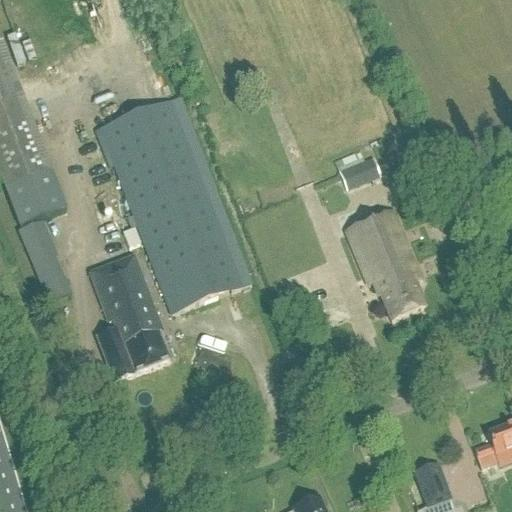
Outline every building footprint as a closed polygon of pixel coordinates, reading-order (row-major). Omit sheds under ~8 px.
[(0,48),(0,183),(5,196),(51,179),(1,48),(0,48)] [(178,106),(172,108),(98,136),(169,323),(249,293),(178,106)] [(363,121),(369,137),(395,127),(388,111),(363,121)] [(331,289),(327,252),(293,165),(297,200),(289,203),(298,226),(299,228),(278,230),(279,239),(283,239),(275,242),(309,238),(314,251),(288,253),(285,255),(288,263),(271,270),(322,264),(331,289)] [(381,184),(374,166),(339,180),(346,199),(381,184)] [(421,168),(397,177),(403,194),(416,224),(440,215),(421,168)] [(51,179),(5,196),(19,234),(65,217),(51,179)] [(109,184),(92,191),(103,216),(119,209),(109,184)] [(394,217),(345,237),(368,292),(375,289),(391,329),(426,315),(416,290),(422,287),(394,217)] [(59,284),(51,263),(35,270),(44,290),(59,284)] [(170,368),(155,329),(159,327),(135,263),(91,280),(110,329),(114,328),(118,338),(98,345),(115,389),(170,368)] [(511,468),(511,430),(486,440),(490,451),(474,457),(481,476),(498,470),(499,473),(511,468)] [(434,511),(449,506),(445,494),(437,472),(404,484),(414,511),(434,511)]
